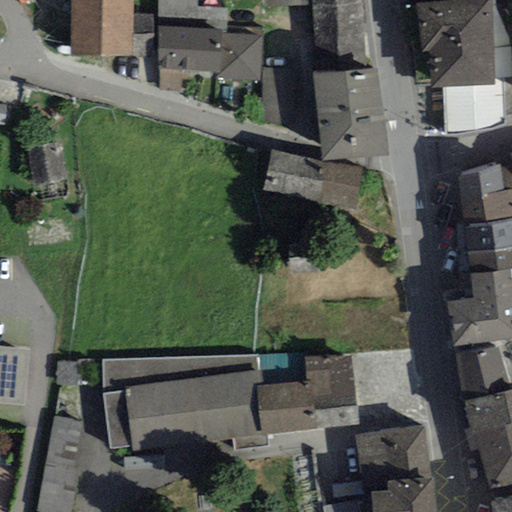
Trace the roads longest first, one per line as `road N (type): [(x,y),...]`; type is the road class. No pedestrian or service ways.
road 1 (residential): [(0,62),(320,161),(406,162)]
road 2 (residential): [(452,511),(406,162)]
road 3 (residential): [(406,162),(384,0)]
